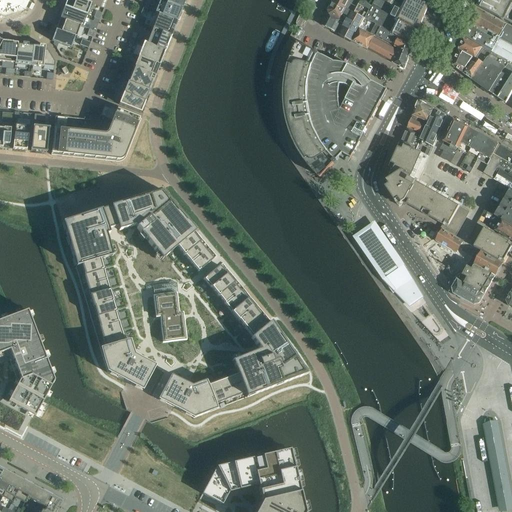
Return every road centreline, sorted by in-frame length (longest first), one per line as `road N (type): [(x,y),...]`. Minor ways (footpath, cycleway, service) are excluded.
road 1 (secondary): [(505,348),(447,310),(368,187),(375,155),(417,72)]
road 2 (residential): [(0,93),(85,100),(122,12),(100,0)]
